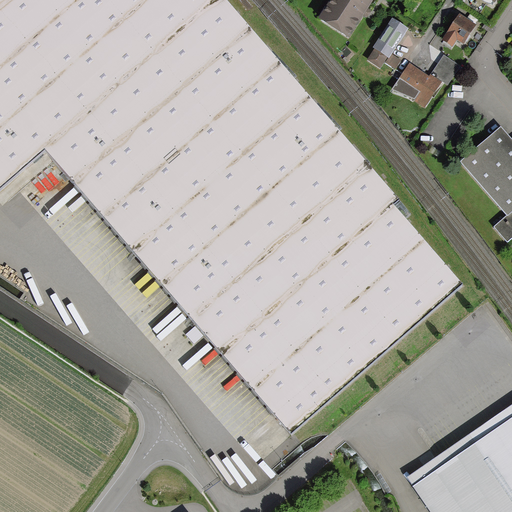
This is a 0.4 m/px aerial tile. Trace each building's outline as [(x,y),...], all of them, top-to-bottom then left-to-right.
[(290,435),(462,286),(394,208),(400,203),(223,0),(0,0),(0,192),(45,153),(290,435)] [(327,0),(318,15),(348,35),(371,0),(327,0)] [(462,11),(447,32),(462,43),(478,21),(462,11)] [(408,27),(395,18),(365,62),(378,71),(408,27)] [(415,58),(397,85),(425,104),(444,77),(415,58)] [(511,144),(498,127),(459,159),(511,223),(511,144)] [(511,511),(511,409),(407,484),(426,511),(511,511)]
